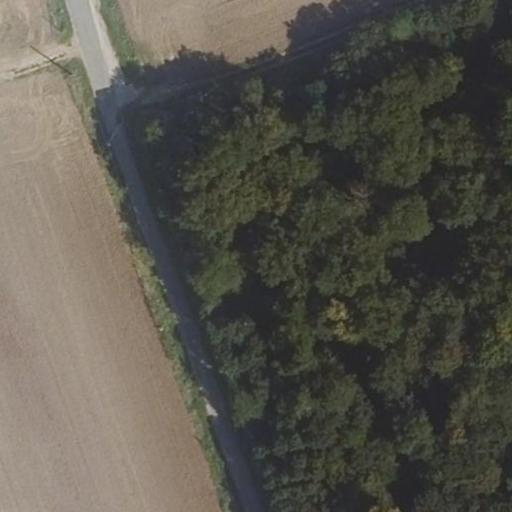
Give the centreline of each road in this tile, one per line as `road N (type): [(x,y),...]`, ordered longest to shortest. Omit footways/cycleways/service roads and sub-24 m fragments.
road 1 (unclassified): [(76,0),(262,511)]
road 2 (track): [(469,0),(120,131)]
